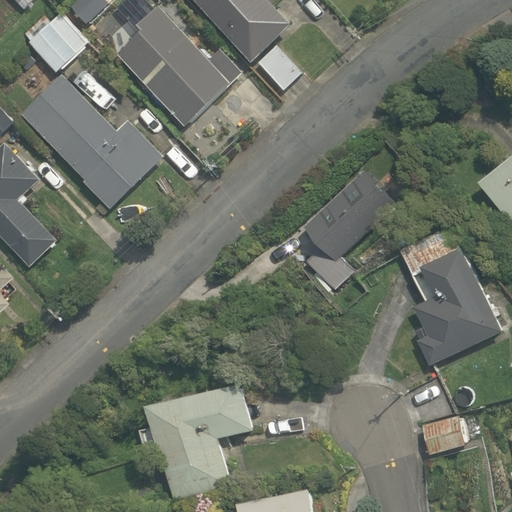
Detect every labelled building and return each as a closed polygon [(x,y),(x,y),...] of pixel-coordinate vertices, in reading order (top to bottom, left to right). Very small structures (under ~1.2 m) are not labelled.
[(31,0),(14,0),(24,8),(31,0)] [(197,0),(259,64),(299,25),(275,0),(197,0)] [(120,54),(188,126),(244,74),(220,50),(212,57),(163,5),(142,25),(146,29),(120,54)] [(61,74),(83,54),(91,46),(83,37),(63,16),(33,44),(61,74)] [(261,64),(287,92),(307,74),(281,46),(261,64)] [(25,115),(83,175),(89,182),(88,183),(115,211),(170,158),(134,120),(122,132),(83,91),(67,75),(25,115)] [(0,137),(16,122),(0,104),(0,137)] [(0,151),(0,231),(34,267),(61,242),(27,206),(32,201),(26,196),(43,180),(8,143),(0,151)] [(511,165),(486,185),(511,218),(511,165)] [(432,365),(507,332),(500,317),(504,316),(498,303),(491,307),(467,254),(477,249),(459,226),(402,251),(413,276),(415,275),(427,303),(419,307),(428,327),(420,331),(424,340),(421,341),(432,365)] [(365,329),(368,319),(357,315),(354,324),(365,329)] [(168,457),(181,503),(239,488),(226,440),(261,431),(248,384),(157,408),(162,429),(148,432),(156,460),(168,457)] [(427,427),(435,456),(473,446),(466,417),(427,427)] [(277,437),(300,434),(298,419),(275,422),(277,437)] [(318,511),(314,490),(244,505),(245,511),(318,511)]
